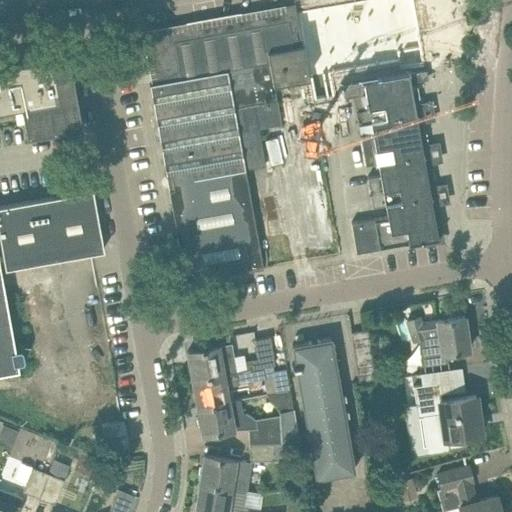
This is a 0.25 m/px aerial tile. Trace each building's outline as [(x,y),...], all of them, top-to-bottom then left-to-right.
[(412,0),(371,0),(299,13),(310,79),(311,78),(315,102),(329,99),(325,76),(405,62),(406,71),(425,68),(422,54),(412,0)] [(178,76),(149,82),(152,96),(157,95),(159,106),(154,107),(157,124),(162,123),(164,134),(159,134),(162,152),(167,151),(169,162),(164,162),(167,179),(172,179),(174,189),(169,190),(172,207),(177,206),(179,217),(174,218),(175,221),(204,216),(208,238),(231,234),(227,212),(219,213),(195,84),(306,64),(303,44),(298,18),(172,41),(178,76)] [(50,57),(0,65),(0,110),(21,106),(24,123),(24,122),(27,133),(26,134),(26,136),(68,128),(68,127),(79,125),(79,126),(81,126),(73,84),(71,73),(71,71),(68,53),(50,57)] [(352,95),(357,124),(370,121),(372,133),(360,135),(365,165),(377,162),(380,174),(367,176),(372,206),(385,204),(387,216),(351,222),(356,251),(438,237),(438,236),(437,236),(408,72),(342,84),(344,97),(352,95)] [(70,165),(49,169),(54,194),(75,191),(70,165)] [(0,262),(4,262),(5,267),(103,250),(92,189),(75,191),(54,194),(0,205),(0,371),(18,368),(17,363),(22,361),(23,358),(22,349),(19,347),(15,348),(0,268),(0,262)] [(406,320),(413,339),(420,337),(422,361),(449,359),(448,352),(449,352),(469,349),(464,315),(421,322),(419,316),(406,320)] [(350,332),(353,351),(359,381),(375,378),(370,348),(366,329),(350,332)] [(269,335),(254,338),(257,358),(245,360),(246,367),(274,362),(269,335)] [(291,363),(292,367),(296,367),(315,477),(354,470),(330,337),(292,344),(295,363),(291,363)] [(218,345),(187,350),(188,356),(192,377),(235,369),(231,343),(218,345)] [(264,377),(262,364),(246,367),(247,368),(249,380),(264,377)] [(192,377),(197,405),(205,403),(227,399),(225,386),(250,381),(249,380),(247,368),(235,370),(235,369),(192,377)] [(272,370),(276,390),(288,388),(285,368),(272,370)] [(419,385),(413,385),(418,416),(421,416),(426,446),(446,443),(445,438),(461,436),(481,433),(475,395),(468,396),(441,400),(439,382),(419,385)] [(255,427),(255,418),(245,412),(242,413),(239,398),(227,401),(227,399),(205,403),(197,405),(202,434),(210,433),(233,429),(233,427),(248,427),(255,427)] [(279,414),(255,418),(255,427),(248,427),(249,442),(274,442),(274,443),(282,442),(282,441),(298,440),(293,407),(279,409),(279,411),(279,414)] [(123,420),(101,424),(105,449),(127,446),(123,420)] [(2,427),(0,434),(0,442),(8,444),(12,429),(2,427)] [(274,442),(249,442),(249,460),(274,459),(274,443),(274,442)] [(130,460),(129,449),(117,451),(119,462),(130,460)] [(247,461),(234,459),(204,454),(200,481),(239,488),(246,487),(247,485),(250,465),(247,461)] [(100,465),(98,472),(103,477),(110,476),(112,469),(107,463),(100,465)] [(435,489),(442,510),(459,506),(461,511),(501,511),(497,494),(475,500),(470,481),(472,480),(468,465),(437,473),(441,487),(435,489)] [(38,498),(47,473),(32,467),(22,491),(38,498)] [(38,498),(53,505),(63,480),(47,473),(38,498)] [(412,476),(396,481),(402,501),(418,497),(412,476)] [(195,510),(200,511),(204,511),(246,511),(246,506),(243,505),(246,487),(239,488),(200,481),(195,510)] [(0,511),(15,511),(18,506),(0,498),(0,511)] [(108,511),(127,511),(130,505),(113,498),(113,499),(109,511),(108,511)]
